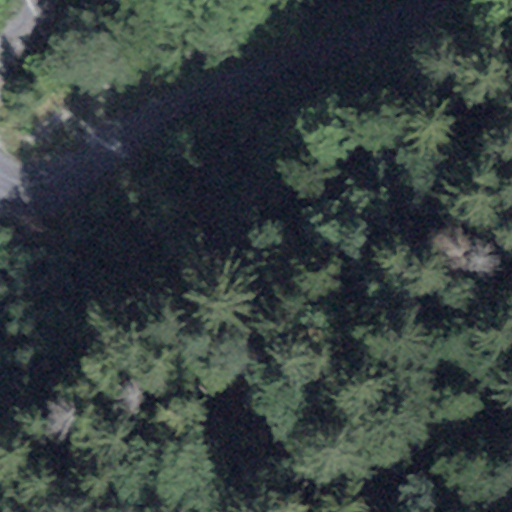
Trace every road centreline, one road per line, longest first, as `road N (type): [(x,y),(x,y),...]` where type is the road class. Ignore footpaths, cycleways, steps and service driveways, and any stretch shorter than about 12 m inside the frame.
road 1 (track): [(257,64),(171,96),(27,188),(0,182)]
road 2 (track): [(435,0),(361,37),(257,64)]
